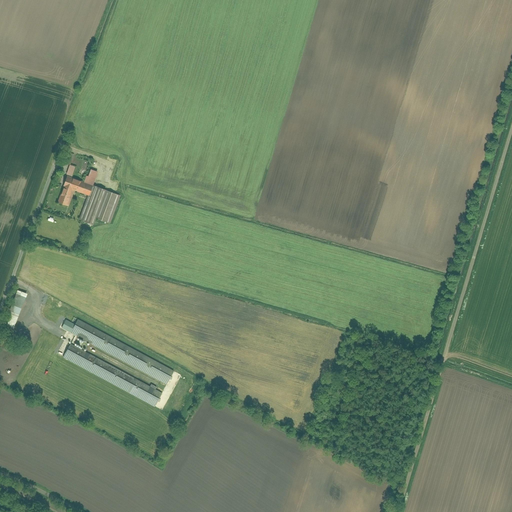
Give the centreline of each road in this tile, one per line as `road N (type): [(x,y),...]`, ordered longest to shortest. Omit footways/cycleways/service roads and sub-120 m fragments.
road 1 (unclassified): [(511,130),(399,511)]
road 2 (track): [(0,309),(66,141)]
